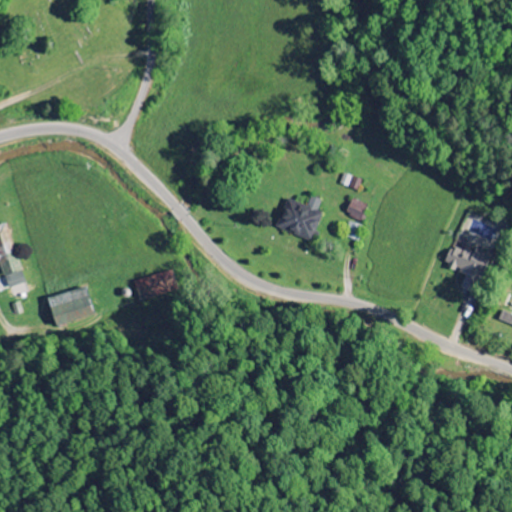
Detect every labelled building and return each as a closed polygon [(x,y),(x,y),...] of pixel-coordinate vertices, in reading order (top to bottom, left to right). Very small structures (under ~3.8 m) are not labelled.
[(276,229),(311,242),(321,214),(316,212),(320,201),(309,197),(305,207),(286,200),(276,229)] [(364,218),(367,205),(350,201),(347,214),(364,218)] [(360,225),(348,223),(345,239),(358,241),(360,225)] [(0,225),(0,266),(7,290),(24,285),(7,224),(0,225)] [(490,255),(474,249),(472,254),(450,246),(443,266),(465,274),(460,289),(467,292),(471,282),(479,285),(490,255)] [(177,289),(171,270),(133,283),(140,302),(177,289)] [(57,328),(95,319),(87,288),(49,298),(57,328)] [(511,316),(501,314),(498,323),(511,327),(511,316)]
